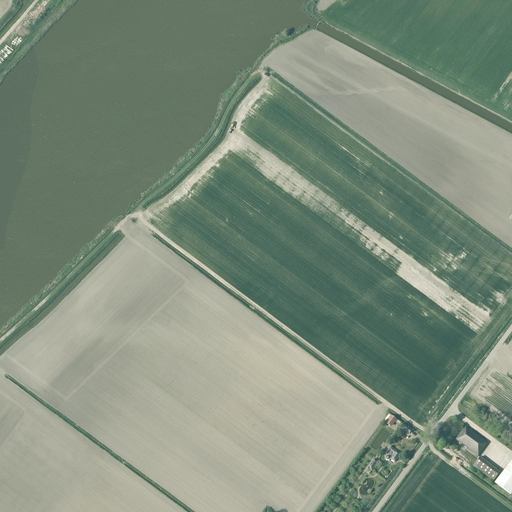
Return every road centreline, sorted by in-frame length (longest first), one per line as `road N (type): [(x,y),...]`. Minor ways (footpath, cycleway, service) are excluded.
road 1 (track): [(260,71),(179,173),(0,342)]
road 2 (unclassified): [(375,511),(511,328)]
